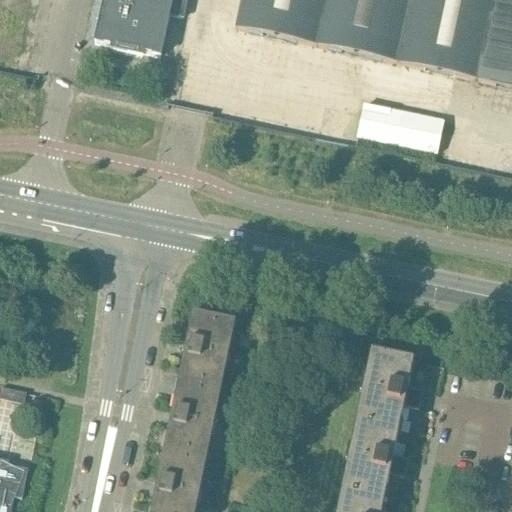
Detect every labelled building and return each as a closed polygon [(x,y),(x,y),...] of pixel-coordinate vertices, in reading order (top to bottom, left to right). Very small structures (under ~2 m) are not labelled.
[(193,319),(180,378),(179,385),(221,394),(235,328),(193,319)] [(408,392),(413,365),(371,356),(365,384),(363,383),(360,399),(362,400),(358,421),(400,430),(404,409),(418,412),(422,395),(408,392)] [(179,385),(169,429),(164,453),(206,462),(221,394),(179,385)] [(26,396),(0,390),(0,401),(24,407),(26,396)] [(408,463),(407,463),(394,460),(400,430),(358,421),(351,452),(349,451),(346,467),(348,468),(343,491),(386,500),(390,477),(404,480),(408,463)] [(164,453),(151,511),(195,511),(206,462),(164,453)] [(0,511),(11,511),(14,501),(23,503),(29,473),(0,467),(0,511)] [(383,511),(386,500),(343,491),(338,511),(383,511)]
